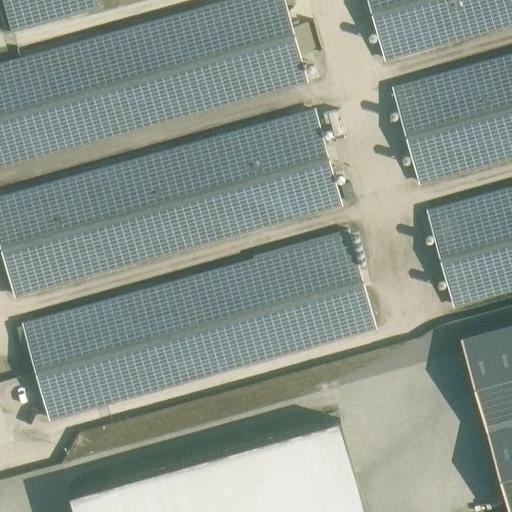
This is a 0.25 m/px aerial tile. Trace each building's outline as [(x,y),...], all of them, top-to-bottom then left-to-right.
[(318,49),(310,20),(292,25),(285,0),(223,0),(0,62),(0,168),(308,82),(301,54),(318,49)] [(511,0),(368,0),(385,57),(511,21),(511,0)] [(422,179),(511,153),(511,51),(396,85),(422,179)] [(313,109),(0,196),(0,232),(17,294),(340,203),(313,109)] [(340,109),(329,112),(335,136),(347,133),(340,109)] [(511,184),(426,209),(453,307),(511,290),(511,184)] [(350,230),(21,321),(49,420),(377,328),(350,230)] [(511,511),(511,321),(460,336),(510,511),(511,511)] [(12,397),(20,441),(46,436),(38,392),(12,397)] [(366,511),(340,419),(70,494),(74,511),(366,511)]
